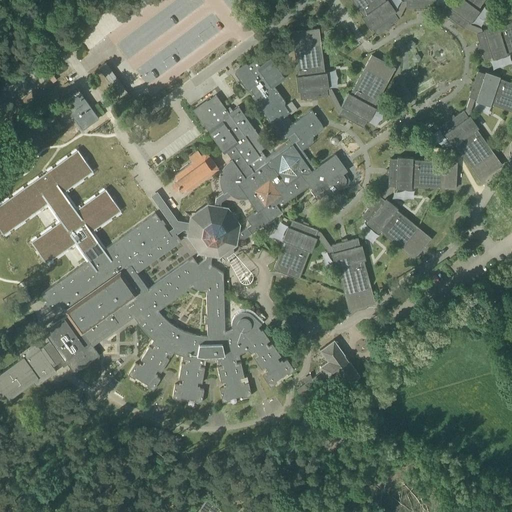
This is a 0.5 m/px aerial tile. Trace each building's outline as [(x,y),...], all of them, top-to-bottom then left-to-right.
[(370,29),(373,28),(377,34),(398,19),(398,18),(395,14),(394,13),(396,11),(388,0),(385,0),(384,0),(352,0),(364,15),(362,17),(370,29)] [(405,0),(401,0),(395,14),(398,18),(400,16),(405,6),(406,6),(407,0),(405,0)] [(447,0),(445,4),(447,5),(443,11),(451,17),(449,20),(454,23),(455,21),(464,27),(468,21),(470,22),(479,10),(477,9),(483,0),(447,0)] [(498,24),(483,29),(484,31),(477,33),(480,43),(477,44),(479,49),(481,48),(485,58),(492,56),(492,59),(507,54),(506,52),(511,49),(511,22),(498,27),(498,24)] [(332,30),(320,31),(321,39),(332,38),(332,30)] [(300,91),(301,98),(327,95),(327,94),(326,89),(326,87),(329,87),(327,72),(324,72),(320,43),(294,47),(298,75),(296,76),(298,91),(300,91)] [(407,50),(411,75),(423,73),(419,49),(407,50)] [(225,152),(227,150),(233,160),(230,162),(226,166),(224,170),(223,174),(222,180),(223,186),(226,191),(216,198),(214,205),(209,206),(204,207),(199,210),(195,214),(192,218),(190,223),(182,222),(169,231),(155,212),(118,239),(116,237),(114,237),(112,238),(82,196),(75,201),(72,199),(69,198),(66,198),(63,200),(61,203),(61,207),(62,210),(55,215),(85,257),(84,259),(83,261),(84,263),(41,293),(55,313),(60,309),(63,313),(67,310),(69,314),(44,331),(51,340),(40,348),(35,341),(16,354),(16,355),(16,356),(16,357),(18,359),(0,372),(0,391),(4,396),(6,395),(8,398),(33,381),(36,384),(37,384),(56,371),(50,363),(57,358),(63,366),(67,363),(74,373),(74,372),(99,355),(93,345),(134,316),(144,330),(150,336),(153,339),(151,343),(154,345),(152,349),(149,346),(141,359),(144,361),(142,365),(140,363),(139,365),(135,363),(128,374),(135,378),(136,377),(147,384),(146,385),(153,390),(160,378),(156,376),(157,374),(155,373),(157,369),(161,372),(169,359),(165,357),(167,353),(171,355),(173,352),(178,354),(182,355),(182,360),(186,360),(185,364),(181,364),(179,379),(183,379),(182,383),(179,383),(179,385),(175,384),(172,397),(180,398),(181,397),(194,399),(194,401),(202,402),(204,389),(199,388),(200,386),(197,386),(198,382),(202,382),(205,368),(200,367),(201,363),(205,364),(206,359),(211,360),(216,359),(217,363),(221,362),(222,366),(218,367),(221,382),(225,381),(226,385),(223,386),(224,387),(219,388),(222,402),(230,400),(230,398),(243,395),(243,397),(251,395),(248,382),(244,383),(243,381),(241,382),(240,378),(244,377),(241,362),(237,363),(236,359),(240,358),(239,354),(244,353),(248,350),(250,353),(254,351),(256,354),(253,357),(261,369),(265,367),(267,370),(265,371),(266,373),(262,376),(270,386),(277,382),(276,381),(287,373),(288,374),(294,369),(287,358),(283,361),(282,359),(280,361),(277,358),(281,355),(272,343),(269,345),(266,342),(270,340),(262,329),(261,330),(258,326),(261,323),(252,314),(237,313),(232,328),(225,331),(223,272),(213,266),(212,266),(211,263),(211,259),(212,254),(214,254),(216,254),(219,254),(221,253),(224,251),(228,249),(231,246),(234,243),(235,241),(236,240),(237,237),(244,238),(282,211),(279,207),(310,186),(312,189),(310,190),(314,196),(322,197),(327,193),(329,196),(333,193),(337,190),(340,187),(341,189),(347,185),(348,177),(344,172),(343,173),(340,169),(336,172),(329,162),(324,161),(315,168),(302,149),(312,142),(313,135),(322,129),(323,126),(311,109),(298,119),(293,123),(287,114),(290,112),(285,105),(285,101),(274,86),(285,78),(270,58),(260,65),(255,59),(247,65),(253,74),(250,77),(249,81),(252,85),(249,87),(254,95),(252,96),(280,137),(286,137),(287,137),(289,140),(266,157),(261,150),(267,146),(254,128),(238,106),(232,110),(230,106),(226,109),(216,95),(203,104),(189,114),(195,124),(200,120),(203,124),(204,123),(225,152)] [(343,108),(340,113),(363,126),(366,119),(369,121),(376,107),(374,106),(387,80),(364,68),(351,93),(348,92),(341,106),(343,107),(343,108)] [(511,110),(511,82),(499,78),(500,76),(485,71),(485,73),(478,71),(474,81),(471,80),(470,85),(473,86),(469,96),(476,98),(475,101),(490,106),(491,103),(511,110)] [(331,88),(326,89),(327,94),(328,94),(336,112),(340,113),(343,108),(341,107),(331,88)] [(81,93),(64,105),(82,130),(99,118),(81,93)] [(472,168),(493,152),(476,129),(479,127),(470,115),(468,116),(463,110),(455,116),(453,114),(449,117),(450,119),(442,125),(446,131),(444,133),(453,145),(455,144),(472,168)] [(67,133),(73,129),(62,114),(57,118),(67,133)] [(201,155),(197,150),(189,156),(193,161),(175,174),(177,175),(174,177),(176,180),(174,181),(181,189),(182,188),(184,191),(186,189),(188,190),(218,168),(206,151),(201,155)] [(411,186),(440,187),(441,161),(412,160),(413,157),(397,156),(397,159),(390,159),(389,169),(386,169),(386,174),(389,174),(388,185),(396,185),(396,188),(411,188),(411,186)] [(14,176),(9,171),(0,179),(5,184),(14,176)] [(402,248),(419,228),(396,210),(398,208),(386,198),(384,200),(379,195),(372,203),(370,201),(366,206),(369,208),(362,216),(368,220),(366,222),(378,232),(380,230),(402,248)] [(284,241),(274,268),(298,278),(309,251),(311,251),(317,237),(314,236),(315,235),(317,230),(317,229),(293,220),(290,227),(288,226),(282,240),(284,241)] [(317,230),(315,235),(317,236),(328,252),(333,250),(332,245),(330,245),(320,231),(317,230)] [(345,294),(371,288),(363,260),(366,259),(362,244),(359,245),(357,238),(332,245),(334,252),(331,252),(335,267),(338,266),(345,294)] [(360,376),(334,339),(320,349),(328,361),(321,366),(320,369),(322,372),(296,390),(300,395),(305,391),(309,396),(319,389),(315,384),(325,377),(327,379),(331,380),(338,375),(340,378),(338,379),(341,383),(343,382),(346,386),(360,376)] [(205,499),(200,507),(207,511),(216,511),(220,508),(205,499)]
